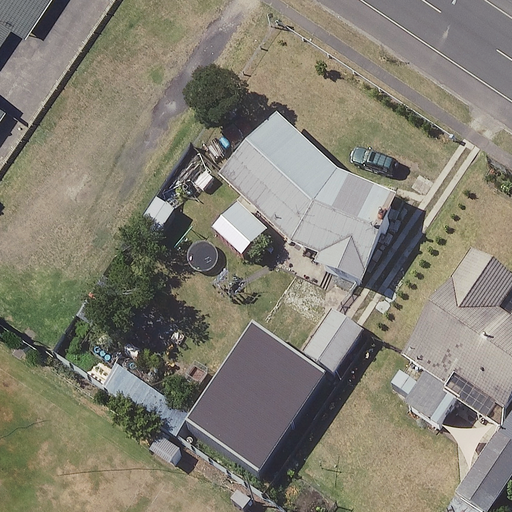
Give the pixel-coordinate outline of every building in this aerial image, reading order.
[(43,0),(0,0),(0,110),(3,106),(0,103),(0,36),(10,21),(24,30),(43,0)] [(285,126),(230,182),(298,249),(299,250),(300,250),(326,261),(322,269),(365,286),(401,200),(330,171),(285,126)] [(511,277),(481,256),(394,386),(413,398),(407,406),(443,430),(461,404),(498,429),(511,408),(511,323),(502,317),(511,302),(511,277)] [(351,299),(272,403),(285,413),(269,434),(287,447),(381,322),(351,299)] [(194,421),(142,382),(127,402),(179,441),(194,421)] [(495,511),(511,483),(511,449),(495,440),(464,496),(492,511),(495,511)]
